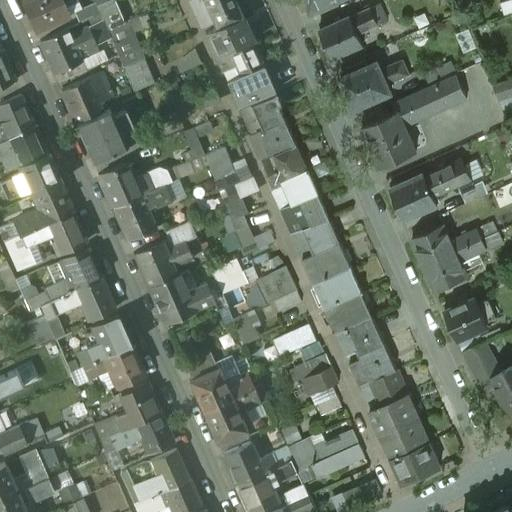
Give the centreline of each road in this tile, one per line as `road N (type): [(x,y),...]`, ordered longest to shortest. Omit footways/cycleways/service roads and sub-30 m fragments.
road 1 (residential): [(228,511),(0,2)]
road 2 (residential): [(492,470),(282,0)]
